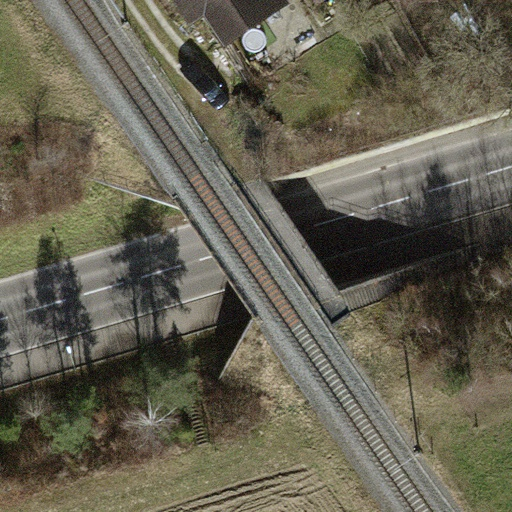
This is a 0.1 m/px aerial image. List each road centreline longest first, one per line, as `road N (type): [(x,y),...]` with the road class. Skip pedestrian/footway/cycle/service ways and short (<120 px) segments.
road 1 (secondary): [(511,167),(0,320)]
road 2 (track): [(207,455),(28,511)]
